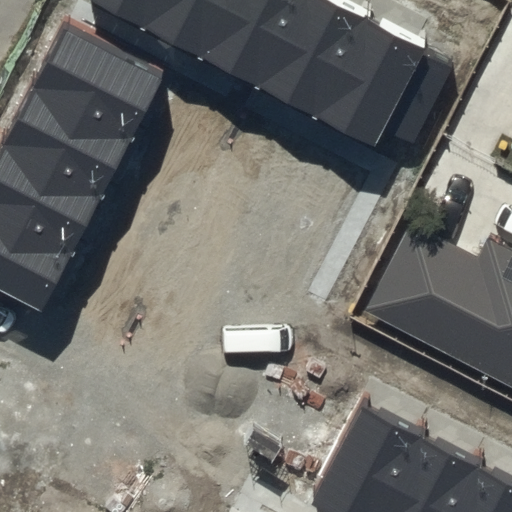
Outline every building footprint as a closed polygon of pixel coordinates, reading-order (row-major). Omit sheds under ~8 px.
[(428,31),(367,0),(121,0),(376,129),(380,121),(406,134),(447,55),(422,42),(428,31)] [(164,66),(67,15),(0,142),(0,277),(42,299),(164,66)] [(417,224),(370,313),(511,386),(511,251),(490,240),(481,258),(417,224)] [(511,511),(511,465),(364,389),(313,487),(361,511),(511,511)] [(62,430),(13,510),(16,511),(150,511),(143,507),(157,483),(64,428),(62,430)]
